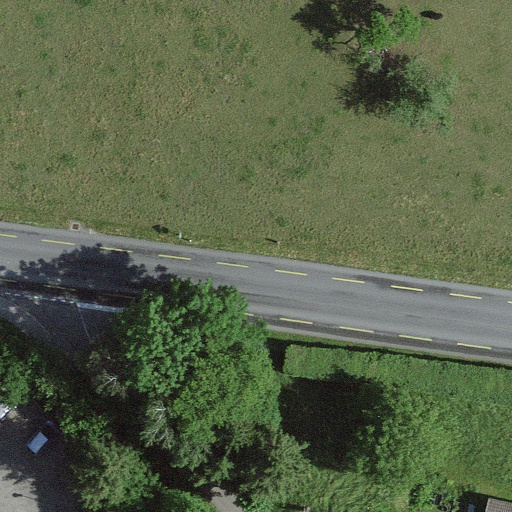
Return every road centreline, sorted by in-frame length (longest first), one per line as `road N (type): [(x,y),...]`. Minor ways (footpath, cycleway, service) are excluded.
road 1 (secondary): [(71,267),(511,325)]
road 2 (residential): [(260,511),(117,347),(71,267)]
